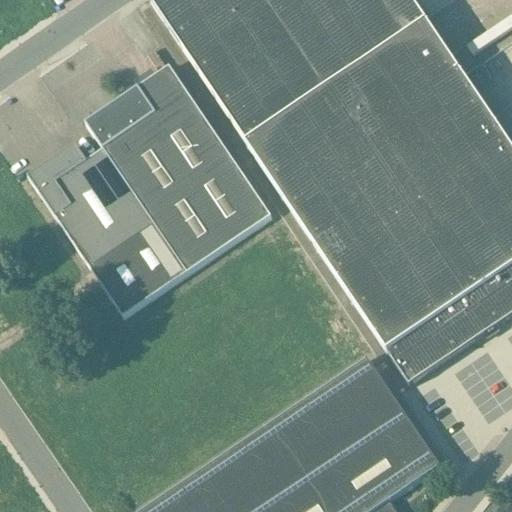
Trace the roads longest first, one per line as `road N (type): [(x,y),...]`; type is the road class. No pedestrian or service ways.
road 1 (unclassified): [(0,409),(70,511),(457,511),(511,445)]
road 2 (unclassified): [(0,77),(111,0)]
